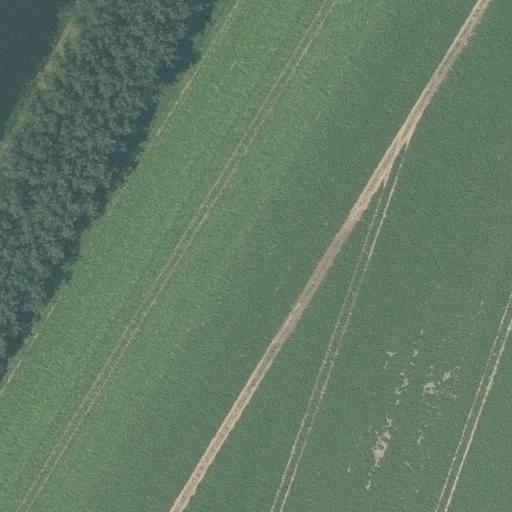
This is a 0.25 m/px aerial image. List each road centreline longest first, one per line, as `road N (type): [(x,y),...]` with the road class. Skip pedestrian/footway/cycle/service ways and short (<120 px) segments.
road 1 (track): [(226,0),(0,375)]
road 2 (unclassified): [(0,265),(143,0)]
